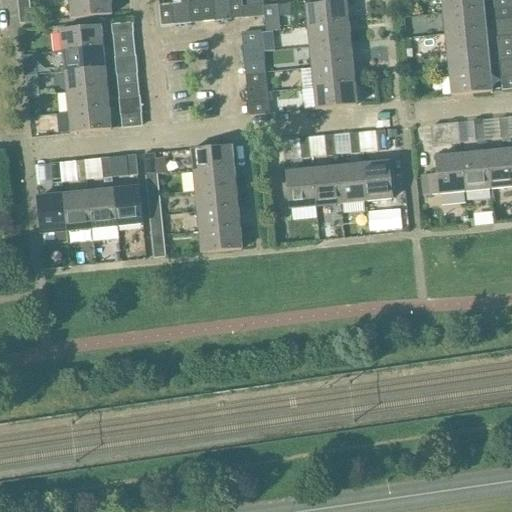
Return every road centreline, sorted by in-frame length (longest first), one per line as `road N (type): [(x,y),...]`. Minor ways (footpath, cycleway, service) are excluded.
road 1 (residential): [(230,130),(511,100)]
road 2 (tertiary): [(300,511),(511,481)]
road 3 (residential): [(230,130),(221,34),(144,41)]
road 4 (residential): [(30,154),(155,138)]
